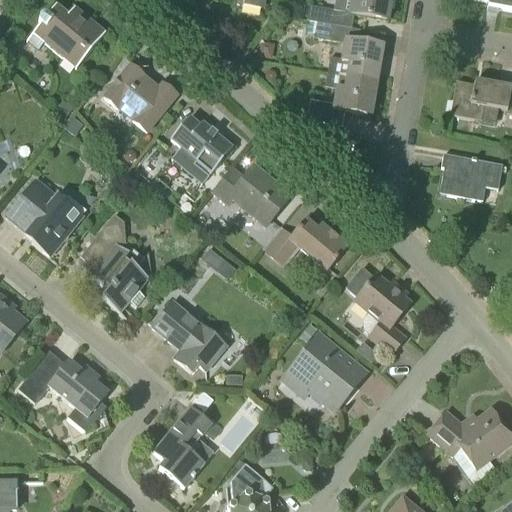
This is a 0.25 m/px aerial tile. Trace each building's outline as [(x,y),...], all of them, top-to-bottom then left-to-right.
[(237,0),(236,7),(263,12),(265,0),(237,0)] [(386,24),(390,0),(334,0),(333,13),(309,9),(306,23),(316,25),(351,31),(353,18),(386,24)] [(511,0),(469,0),(470,1),(488,5),(486,13),(487,13),(488,10),(511,14),(511,0)] [(40,19),(39,20),(38,20),(38,21),(38,22),(38,23),(38,24),(38,25),(39,26),(40,27),(27,43),(38,52),(43,45),(76,71),(105,36),(74,10),(67,18),(55,8),(46,19),(46,18),(45,18),(43,18),(42,18),(41,18),(40,19)] [(376,85),(382,49),(350,43),(352,32),(351,31),(316,25),(313,41),(344,46),(340,65),(344,66),(343,79),(373,84),(376,85)] [(246,58),(262,41),(254,33),(238,50),(246,58)] [(129,69),(103,101),(117,112),(122,107),(137,119),(132,125),(145,136),(175,100),(161,88),(155,96),(140,84),(143,81),(129,69)] [(341,91),(336,90),(333,107),(309,103),(305,124),(314,125),(334,129),(337,114),(367,119),(373,84),(343,79),(341,91)] [(505,113),(510,90),(474,84),(473,89),(455,86),(449,119),(481,124),(483,109),(505,113)] [(62,103),(54,113),(64,121),(72,111),(62,103)] [(79,125),(73,120),(65,129),(71,134),(79,125)] [(170,144),(180,152),(173,161),(187,174),(202,186),(232,151),(202,126),(199,129),(189,121),(170,144)] [(132,161),(131,156),(127,154),(123,156),(121,160),(124,165),(129,165),(132,161)] [(496,193),(501,169),(442,159),(440,173),(443,173),(438,197),(469,202),(471,188),(496,193)] [(230,172),(212,195),(227,208),(235,198),(256,216),(252,221),(264,231),(267,228),(272,222),(290,200),(274,187),(272,190),(264,183),(266,180),(253,169),(243,182),(230,172)] [(4,220),(25,237),(23,240),(49,261),(82,220),(57,199),(55,201),(34,184),(4,220)] [(120,318),(129,306),(135,311),(144,300),(138,296),(149,283),(135,272),(143,263),(130,253),(127,258),(120,252),(124,246),(123,226),(114,219),(95,242),(96,243),(97,242),(106,249),(93,266),(94,267),(95,265),(99,268),(89,280),(102,290),(105,286),(110,290),(103,300),(103,305),(125,323),(126,322),(120,318)] [(272,222),(267,228),(273,234),(277,230),(276,225),(272,222)] [(305,223),(291,239),(288,243),(326,275),(347,249),(320,227),(316,232),(305,223)] [(290,262),(280,253),(277,251),(270,259),(283,270),(290,262)] [(213,273),(221,262),(208,252),(200,262),(213,273)] [(379,326),(368,340),(391,358),(404,342),(390,330),(409,307),(402,301),(406,297),(391,285),(388,290),(375,279),(373,282),(361,272),(345,292),(357,302),(354,305),(379,326)] [(0,354),(0,355),(24,327),(9,315),(13,311),(0,300),(0,354)] [(225,349),(172,305),(150,331),(179,355),(173,362),(190,377),(197,369),(204,375),(225,349)] [(306,346),(316,333),(309,327),(298,340),(306,346)] [(317,340),(287,377),(334,415),(364,378),(317,340)] [(371,366),(376,359),(368,352),(362,359),(371,366)] [(107,396),(81,375),(68,364),(53,382),(38,369),(49,356),(48,355),(17,393),(34,408),(48,391),(92,427),(105,411),(99,406),(107,396)] [(387,369),(382,365),(377,372),(381,375),(387,369)] [(201,395),(193,406),(203,414),(212,403),(201,395)] [(183,492),(191,482),(203,467),(188,455),(210,428),(189,411),(152,456),(163,465),(158,472),(183,492)] [(445,417),(426,439),(452,460),(459,452),(475,474),(511,447),(511,443),(490,413),(464,433),(445,417)] [(421,439),(411,431),(404,440),(414,448),(421,439)] [(314,472),(314,466),(314,465),(313,464),(312,462),(310,461),(309,461),(308,461),(307,461),(306,461),(305,461),(304,462),(303,463),(303,467),(304,472),(306,474),(307,474),(308,474),(310,474),(312,474),(313,473),(314,472)] [(271,511),(268,503),(248,494),(247,485),(245,483),(251,475),(261,483),(262,482),(244,468),(230,485),(230,487),(232,504),(227,508),(227,511),(271,511)] [(0,511),(15,511),(15,486),(0,486),(0,511)] [(414,511),(402,502),(393,511),(414,511)]
